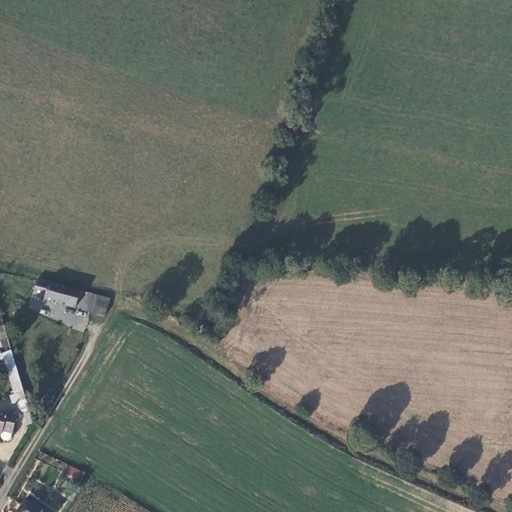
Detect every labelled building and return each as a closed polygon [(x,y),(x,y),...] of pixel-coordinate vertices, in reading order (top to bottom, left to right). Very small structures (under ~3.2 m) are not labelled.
[(73,307),(78,291),(40,278),(34,277),(31,290),(40,293),(41,297),(73,307)] [(80,308),(101,316),(108,301),(86,293),(80,308)] [(0,339),(2,345),(9,342),(3,326),(0,327),(0,339)] [(15,400),(27,395),(10,348),(2,351),(15,389),(11,390),(15,400)] [(14,412),(0,408),(0,436),(0,437),(7,439),(10,435),(14,412)] [(64,471),(76,478),(80,471),(67,464),(64,471)] [(44,511),(24,499),(19,505),(15,511),(44,511)]
